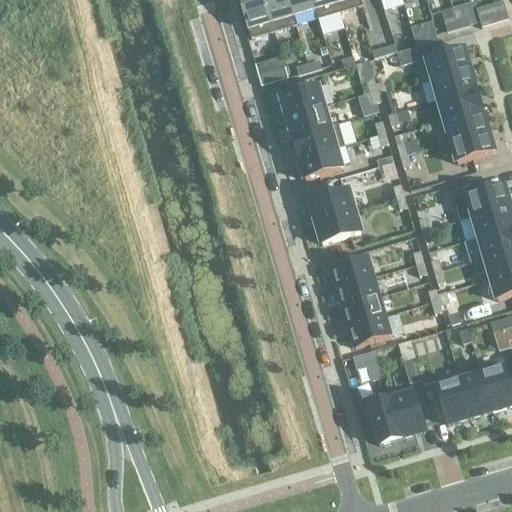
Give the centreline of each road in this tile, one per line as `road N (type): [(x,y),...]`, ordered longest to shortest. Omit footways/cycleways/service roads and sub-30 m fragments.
road 1 (residential): [(200,0),(352,511)]
road 2 (tertiary): [(0,233),(61,305),(117,427)]
